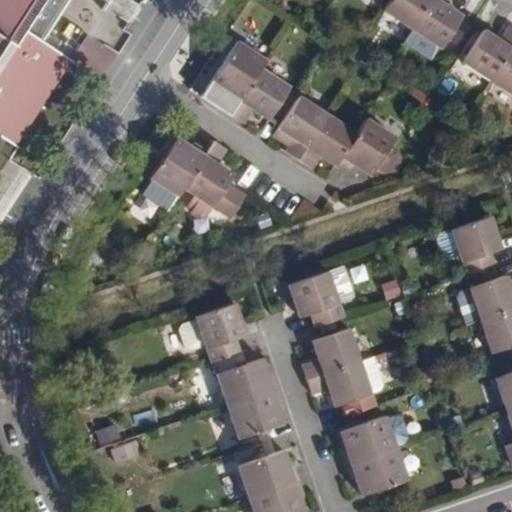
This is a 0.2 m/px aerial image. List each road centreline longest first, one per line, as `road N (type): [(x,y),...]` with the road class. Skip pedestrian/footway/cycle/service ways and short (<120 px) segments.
road 1 (residential): [(144,77),(54,218),(14,325),(20,416),(56,511)]
road 2 (residential): [(324,197),(144,77)]
road 3 (residential): [(262,316),(331,511)]
